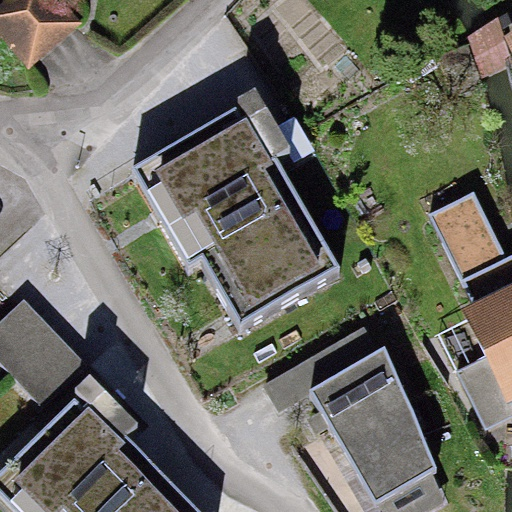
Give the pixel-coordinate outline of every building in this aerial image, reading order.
[(49,0),(17,0),(0,14),(0,24),(33,64),(74,29),(49,0)] [(248,113),(150,169),(241,327),(339,272),(248,113)] [(482,298),(449,315),(500,414),(511,408),(511,272),(500,249),(466,266),(482,298)] [(76,361),(15,299),(0,313),(0,369),(33,403),(76,361)] [(378,354),(303,394),(371,509),(428,478),(378,354)] [(178,511),(88,422),(13,496),(28,511),(178,511)]
